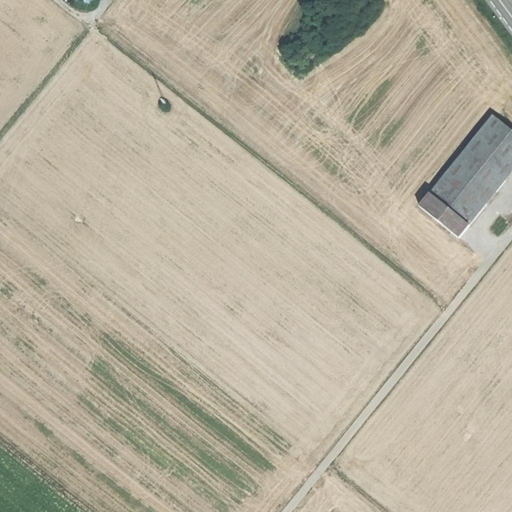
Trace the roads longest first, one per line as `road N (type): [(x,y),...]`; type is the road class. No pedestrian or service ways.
road 1 (track): [(89,28),(450,305)]
road 2 (track): [(286,511),(511,231)]
road 3 (track): [(89,28),(0,132)]
